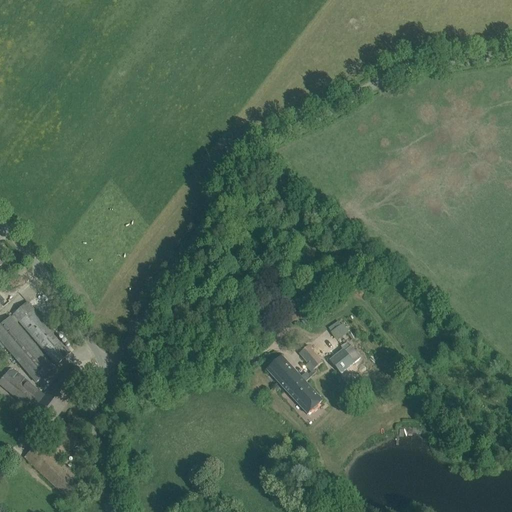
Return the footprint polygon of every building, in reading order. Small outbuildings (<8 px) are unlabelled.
[(28,303),(20,309),(13,315),(56,366),(71,353),(28,303)] [(282,316),(289,325),(305,313),(298,304),(282,316)] [(0,326),(0,339),(36,383),(53,368),(10,318),(0,326)] [(330,333),(336,342),(348,333),(342,324),(330,333)] [(301,379),(281,357),(267,370),(307,415),(323,401),(306,383),(309,380),(316,374),(314,371),(323,362),(309,346),(298,354),(308,365),(305,367),(311,373),(309,375),(307,373),(301,379)] [(360,359),(351,347),(344,352),(343,350),(330,361),(341,375),(360,359)] [(33,408),(32,409),(45,418),(53,424),(70,400),(69,399),(85,377),(71,364),(64,372),(52,386),(45,395),(41,398),(33,408)] [(3,378),(0,381),(0,384),(26,405),(24,407),(26,408),(29,405),(33,408),(41,398),(37,395),(40,391),(29,382),(15,371),(14,370),(10,371),(3,378)] [(24,457),(59,492),(67,499),(83,482),(64,463),(84,450),(67,424),(44,437),(24,457)]
